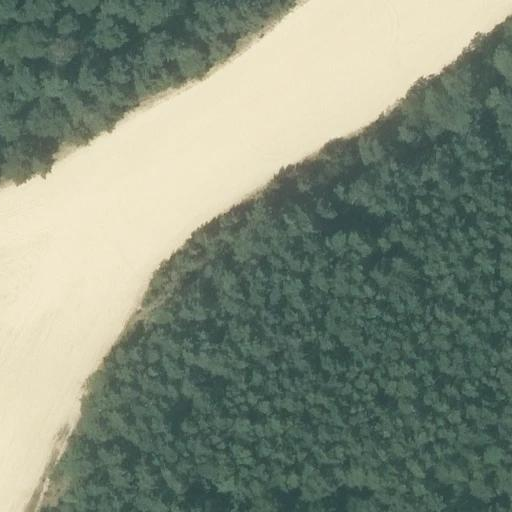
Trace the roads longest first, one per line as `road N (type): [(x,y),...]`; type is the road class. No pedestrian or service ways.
road 1 (track): [(0,357),(53,265),(409,0)]
road 2 (track): [(126,204),(0,253)]
